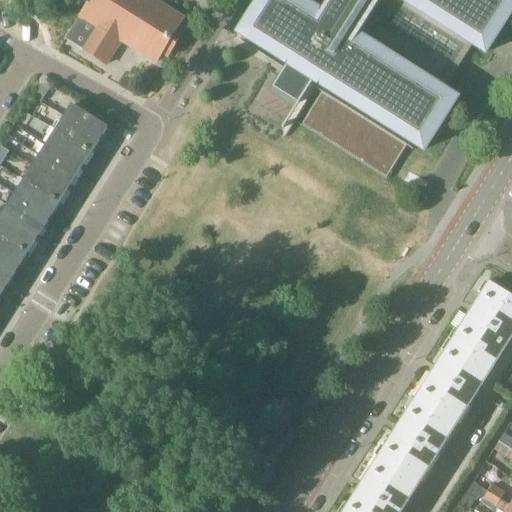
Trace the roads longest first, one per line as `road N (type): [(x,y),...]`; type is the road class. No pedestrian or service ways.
road 1 (tertiary): [(290,511),(475,224)]
road 2 (residential): [(0,371),(154,125)]
road 3 (residential): [(154,125),(233,0)]
road 4 (residential): [(25,58),(154,125)]
